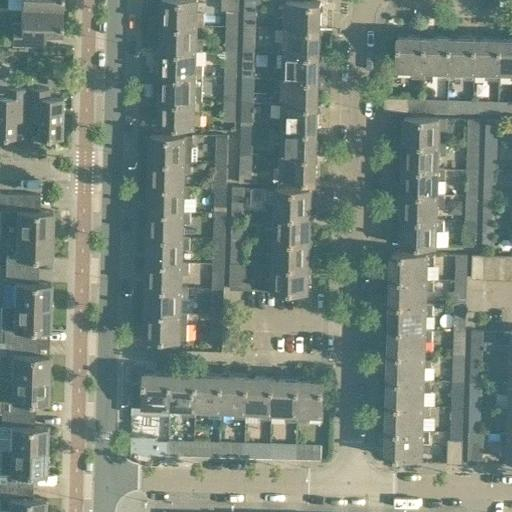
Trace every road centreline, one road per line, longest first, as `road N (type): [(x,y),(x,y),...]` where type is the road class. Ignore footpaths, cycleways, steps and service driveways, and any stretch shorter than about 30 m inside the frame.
road 1 (residential): [(352,482),(364,0)]
road 2 (tertiary): [(104,477),(112,171)]
road 3 (residential): [(104,477),(352,482)]
road 4 (tertiary): [(112,171),(117,0)]
road 5 (residential): [(352,482),(511,485)]
